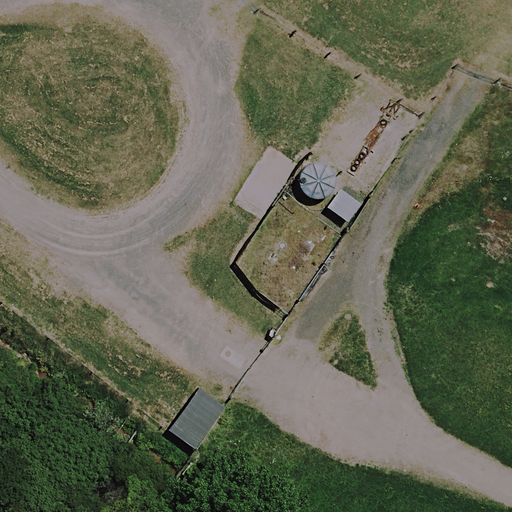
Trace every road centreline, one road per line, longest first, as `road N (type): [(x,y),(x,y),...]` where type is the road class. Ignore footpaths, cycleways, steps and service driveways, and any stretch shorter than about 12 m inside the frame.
road 1 (track): [(511,484),(431,432),(391,377),(372,312),(378,243),(401,187),(500,39)]
road 2 (track): [(150,0),(181,27),(222,123),(213,171),(179,211),(125,248),(89,248),(8,187)]
